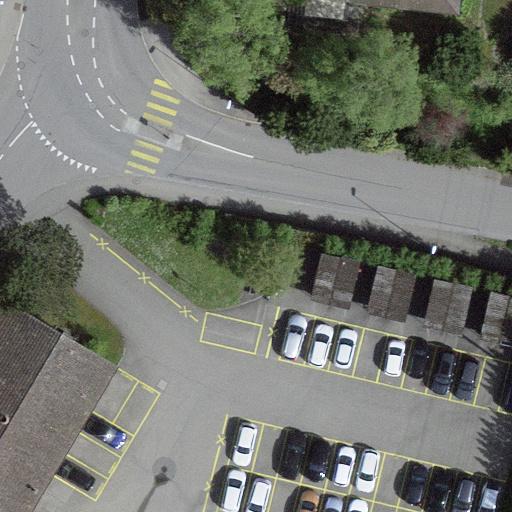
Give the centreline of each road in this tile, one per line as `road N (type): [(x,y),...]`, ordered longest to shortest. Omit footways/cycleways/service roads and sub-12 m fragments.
road 1 (residential): [(511,208),(152,132),(107,108),(85,72)]
road 2 (residential): [(0,168),(30,123),(85,72)]
